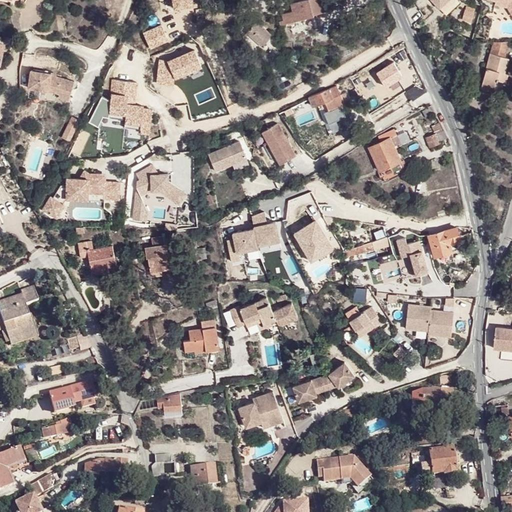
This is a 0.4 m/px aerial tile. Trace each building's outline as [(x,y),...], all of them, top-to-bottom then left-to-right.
[(305,0),(290,4),(292,12),(294,12),(296,20),(313,16),(313,14),(325,11),(321,0),(305,0)] [(430,0),(439,8),(447,0),(430,0)] [(511,0),(495,0),(495,3),(508,6),(510,13),(511,12),(511,0)] [(474,13),(465,9),(461,18),(470,21),(474,13)] [(281,26),(297,21),(296,20),(294,12),(292,12),(282,15),(283,22),(280,23),(281,26)] [(256,21),(247,33),(265,46),(274,34),(256,21)] [(511,40),(491,41),(489,52),(508,57),(511,41),(511,40)] [(489,52),(481,83),(494,87),(495,80),(505,82),(508,73),(504,72),(508,57),(489,52)] [(45,95),(56,97),(59,97),(58,101),(68,103),(72,82),(55,78),(47,76),(29,73),(26,92),(45,95)] [(308,95),(308,97),(312,106),(324,101),(328,109),(344,103),(336,84),(325,88),(308,95)] [(324,102),(317,104),(321,113),(328,111),(324,102)] [(280,126),(263,134),(279,167),(297,158),(280,126)] [(383,179),(404,169),(394,147),(390,139),(397,136),(394,129),(379,136),(381,141),(368,147),(383,179)] [(439,141),(447,138),(443,130),(426,137),(430,146),(439,142),(439,141)] [(390,139),(394,147),(401,144),(397,136),(390,139)] [(240,142),(208,155),(216,174),(248,160),(240,142)] [(136,191),(133,220),(147,222),(147,210),(140,195),(152,191),(160,191),(181,206),(189,196),(168,182),(168,174),(151,174),(147,167),(136,172),(140,180),(137,181),(137,188),(139,191),(136,191)] [(51,196),(42,210),(59,220),(67,206),(64,205),(66,203),(89,203),(89,201),(105,202),(105,201),(120,202),(121,182),(107,181),(107,174),(89,173),(84,170),(79,179),(67,179),(66,185),(61,185),(54,198),(51,196)] [(270,211),(277,226),(284,224),(278,208),(270,211)] [(434,257),(452,251),(459,249),(461,249),(456,227),(428,236),(434,257)] [(148,258),(150,272),(176,267),(175,259),(170,260),(170,253),(168,253),(165,236),(151,239),(153,247),(144,249),(146,258),(148,258)] [(360,245),(342,251),(343,257),(391,245),(388,236),(379,238),(360,245)] [(406,236),(396,238),(404,275),(428,270),(421,238),(407,241),(406,236)] [(90,273),(99,272),(98,268),(107,267),(115,266),(112,246),(92,249),(91,240),(77,242),(79,257),(88,256),(90,273)] [(176,267),(150,272),(151,276),(177,272),(176,267)] [(0,314),(0,326),(3,326),(8,341),(36,331),(30,314),(28,315),(24,316),(21,306),(24,305),(37,300),(32,287),(19,291),(21,295),(22,297),(7,303),(10,312),(0,314)] [(0,302),(0,314),(10,312),(7,303),(22,297),(21,295),(0,302)] [(239,306),(232,309),(230,310),(234,320),(236,326),(244,323),(249,335),(265,328),(263,324),(275,319),(265,297),(240,308),(239,306)] [(371,307),(369,308),(376,315),(383,322),(371,307)] [(430,312),(431,309),(407,307),(405,331),(428,333),(430,312)] [(376,315),(369,308),(349,321),(354,330),(369,321),(368,320),(376,315)] [(454,315),(430,312),(428,333),(428,337),(451,340),(454,315)] [(373,328),(383,322),(376,315),(368,320),(369,321),(373,328)] [(184,351),(194,350),(204,348),(205,351),(218,349),(213,319),(200,321),(202,329),(188,331),(189,340),(182,341),(184,351)] [(263,324),(265,328),(276,322),(275,319),(263,324)] [(359,337),(373,328),(369,321),(354,330),(359,337)] [(511,327),(497,326),(495,348),(511,349),(511,327)] [(36,331),(8,341),(10,346),(38,336),(36,331)] [(393,352),(400,359),(407,353),(400,346),(393,352)] [(298,385),(303,401),(315,397),(315,394),(336,387),(337,389),(354,379),(345,365),(327,376),(298,385)] [(13,380),(14,386),(26,385),(25,378),(13,380)] [(69,387),(69,388),(48,392),(51,411),(66,409),(66,408),(73,406),(72,403),(94,399),(91,383),(69,387)] [(296,403),(303,401),(298,385),(292,387),(296,403)] [(421,389),(411,392),(411,400),(421,400),(420,409),(434,409),(434,411),(449,412),(449,390),(421,389)] [(253,402),(238,408),(246,428),(267,420),(271,431),(285,426),(271,391),(252,399),(253,402)] [(163,405),(164,411),(181,407),(179,393),(162,397),(163,405)] [(421,400),(411,400),(410,410),(420,411),(420,409),(421,400)] [(181,407),(164,411),(166,418),(183,415),(181,407)] [(43,429),(44,437),(71,431),(68,422),(59,424),(59,425),(43,429)] [(8,476),(13,474),(12,470),(25,464),(18,447),(0,454),(0,489),(13,485),(8,476)] [(443,475),(457,473),(453,447),(428,451),(430,461),(432,474),(443,473),(443,475)] [(151,476),(151,478),(161,475),(159,463),(169,462),(168,455),(153,457),(154,463),(150,467),(150,471),(151,476)] [(341,461),(341,458),(317,459),(317,476),(322,476),(322,480),(340,480),(351,480),(357,488),(370,479),(356,458),(347,458),(347,461),(341,461)] [(125,474),(125,460),(107,459),(107,461),(103,461),(99,460),(84,464),(84,474),(96,475),(96,472),(125,474)] [(413,464),(408,465),(411,483),(433,480),(432,474),(430,461),(424,462),(413,464)] [(12,470),(13,474),(27,468),(25,464),(12,470)] [(188,467),(190,486),(214,484),(212,465),(188,467)] [(28,486),(9,496),(18,511),(39,511),(41,511),(34,496),(50,489),(49,473),(28,486)] [(351,480),(340,480),(339,484),(349,484),(357,494),(373,483),(370,479),(357,488),(351,480)] [(511,495),(501,496),(502,506),(511,505),(511,495)] [(307,511),(307,497),(281,498),(271,511),(307,511)]
